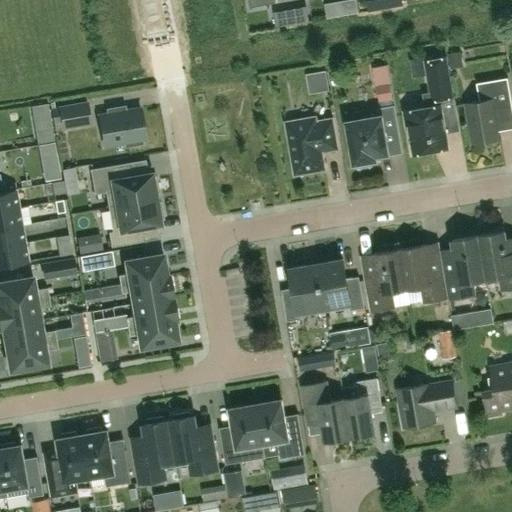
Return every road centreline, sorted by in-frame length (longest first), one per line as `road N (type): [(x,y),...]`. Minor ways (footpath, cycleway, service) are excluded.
road 1 (residential): [(511,185),(201,237)]
road 2 (residential): [(201,237),(152,0)]
road 3 (residential): [(228,372),(0,412)]
road 4 (residential): [(346,511),(342,484),(511,454)]
road 5 (residential): [(201,237),(228,372)]
